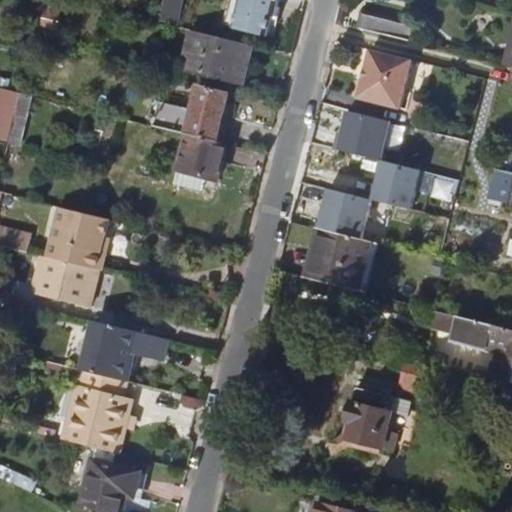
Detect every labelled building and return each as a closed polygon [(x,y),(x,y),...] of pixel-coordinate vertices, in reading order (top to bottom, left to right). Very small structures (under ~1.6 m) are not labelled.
[(281,0),(241,0),(233,33),(266,44),(274,15),(277,15),(281,0)] [(367,14),(363,29),(391,36),(394,22),(367,14)] [(244,87),(253,51),(194,36),(189,58),(198,61),(194,74),(244,87)] [(416,61),(374,51),(370,69),(374,70),(371,81),(367,80),(362,99),(403,109),(416,61)] [(0,137),(13,140),(21,89),(0,85),(0,137)] [(202,91),(190,140),(218,147),(230,99),(202,91)] [(15,140),(26,141),(32,96),(21,95),(15,140)] [(365,154),(369,134),(340,127),(336,147),(365,154)] [(219,187),(228,150),(218,147),(190,140),(189,140),(181,177),(219,187)] [(385,159),(376,197),(417,208),(422,189),(455,197),(460,177),(385,159)] [(330,186),(321,226),(367,236),(376,197),(330,186)] [(103,273),(107,258),(101,257),(106,238),(110,223),(60,210),(47,259),(52,260),(103,273)] [(358,289),(370,241),(324,229),(319,252),(315,251),(309,276),(358,289)] [(34,239),(0,230),(0,246),(11,250),(30,254),(34,239)] [(111,240),(106,238),(101,257),(107,258),(111,240)] [(103,273),(52,260),(47,259),(38,295),(94,309),(103,273)] [(310,312),(274,303),(269,319),(306,328),(310,312)] [(310,312),(306,328),(335,336),(340,319),(310,312)] [(505,350),(499,377),(511,380),(511,327),(464,316),(458,337),(505,350)] [(164,363),(169,342),(97,324),(86,373),(129,384),(136,353),(153,357),(153,360),(164,363)] [(0,368),(16,372),(19,357),(0,351),(0,368)] [(447,372),(448,365),(449,362),(416,354),(415,356),(413,363),(411,363),(406,381),(421,385),(418,394),(429,396),(436,370),(447,372)] [(497,388),(511,391),(511,380),(499,377),(497,388)] [(421,385),(406,381),(404,390),(418,394),(421,385)] [(415,403),(360,388),(356,405),(352,405),(349,407),(346,417),(349,421),(352,424),(348,440),(397,452),(400,443),(414,446),(421,420),(412,417),(413,411),(415,403)] [(81,389),(67,443),(120,457),(133,403),(81,389)] [(422,413),(413,411),(412,417),(421,420),(422,413)] [(86,462),(73,511),(124,511),(134,475),(86,462)] [(6,471),(2,479),(22,488),(25,480),(6,471)] [(30,482),(25,480),(22,488),(26,490),(30,482)] [(362,511),(363,511),(311,497),(307,511),(362,511)]
